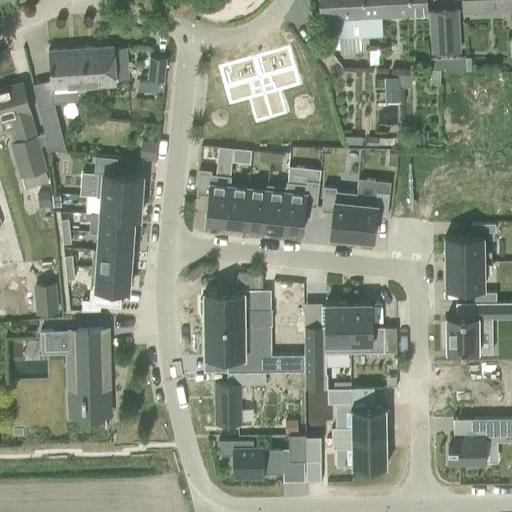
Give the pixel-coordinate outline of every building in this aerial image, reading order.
[(427,13),(427,12),(426,0),(317,0),(318,18),(324,18),(324,38),(338,38),(338,52),(358,52),(367,51),(365,16),(427,13)] [(511,0),(462,0),(463,9),(478,9),(479,18),(501,17),(500,7),(511,7),(511,29),(511,0)] [(427,12),(427,13),(430,53),(459,52),(457,10),(427,12)] [(127,79),(126,67),(125,47),(113,48),(113,45),(47,50),(49,70),(51,102),(52,102),(52,101),(92,98),(91,84),(115,82),(115,80),(127,79)] [(288,48),(253,58),(271,119),(286,114),(279,91),(299,86),(288,48)] [(165,59),(149,57),(146,81),(162,83),(165,59)] [(471,69),(470,57),(430,58),(430,68),(471,69)] [(253,58),(219,68),(229,105),(249,100),(255,123),(271,119),(253,58)] [(431,69),(430,78),(440,78),(440,69),(431,69)] [(380,99),(399,99),(399,86),(410,86),(409,70),(380,70),(380,99)] [(35,135),(28,110),(29,110),(21,83),(0,88),(0,118),(9,116),(16,140),(11,142),(20,176),(45,169),(39,145),(44,144),(45,144),(46,144),(44,132),(43,132),(43,133),(35,135)] [(378,107),(380,124),(399,121),(397,105),(378,107)] [(64,150),(53,107),(38,110),(44,132),(46,144),(45,144),(45,148),(64,150)] [(377,138),(377,136),(367,136),(367,144),(377,144),(377,138)] [(140,141),(139,157),(152,159),(154,142),(140,141)] [(234,148),(232,160),(248,162),(250,150),(234,148)] [(270,152),(258,151),(257,159),(269,160),(270,152)] [(282,153),(270,152),(269,160),(281,161),(282,153)] [(389,153),(388,165),(396,166),(397,154),(389,153)] [(101,173),(99,196),(139,198),(141,175),(117,173),(118,161),(92,160),(91,172),(101,173)] [(228,184),(229,184),(230,175),(210,173),(211,169),(198,168),(195,194),(207,195),(204,222),(224,224),(228,184)] [(319,180),(306,179),(306,183),(287,181),(282,230),(302,232),(304,205),(316,206),(319,180)] [(263,228),(282,230),(287,181),(285,181),(285,185),(267,183),(263,228)] [(247,186),(243,226),(263,228),(267,183),(266,183),(265,188),(247,186)] [(228,184),(224,224),(243,226),(247,186),(229,184),(228,184)] [(355,197),(356,197),(357,192),(335,190),(336,186),(323,185),(320,210),(332,212),(329,236),(351,238),(355,197)] [(375,199),(356,197),(355,197),(351,238),(372,240),(375,216),(386,217),(389,192),(376,190),(375,199)] [(48,191),(37,192),(38,206),(49,205),(48,191)] [(50,192),(50,200),(62,201),(63,193),(50,192)] [(139,198),(99,196),(98,214),(132,216),(132,217),(138,217),(139,198)] [(98,214),(97,232),(131,234),(132,217),(132,216),(98,214)] [(66,217),(58,218),(59,230),(67,229),(66,217)] [(490,221),(478,221),(478,229),(490,229),(490,221)] [(502,221),(490,221),(490,229),(502,229),(502,221)] [(67,229),(59,230),(60,242),(68,241),(67,229)] [(96,249),(130,252),(131,234),(97,232),(96,249)] [(482,236),(444,236),(445,261),(483,261),(482,236)] [(94,267),(128,270),(130,252),(96,249),(94,267)] [(69,254),(61,255),(62,267),(70,266),(69,254)] [(483,261),(445,261),(445,287),(483,286),(483,261)] [(70,266),(62,267),(63,279),(72,278),(70,266)] [(91,285),(90,301),(114,303),(115,289),(127,290),(128,270),(94,267),(93,285),(91,285)] [(53,283),(34,285),(37,312),(55,310),(53,283)] [(203,299),(199,299),(199,313),(203,313),(203,325),(249,324),(271,324),(271,308),(248,308),(248,292),(243,292),(203,292),(203,299)] [(491,293),(479,293),(479,301),(491,301),(491,293)] [(503,293),(491,293),(491,301),(503,301),(503,293)] [(445,330),(442,330),(442,345),(445,345),(445,349),(478,349),(477,328),(491,328),(491,316),(511,316),(511,300),(511,301),(477,301),(477,315),(445,316),(445,330)] [(348,302),(348,352),(384,351),(384,326),(370,326),(370,301),(369,301),(369,302),(348,302)] [(325,327),(303,327),(303,353),(304,370),(304,388),(326,387),(326,372),(325,372),(325,357),(325,352),(348,352),(348,302),(347,302),(326,302),(325,302),(325,304),(325,327)] [(249,324),(203,325),(204,356),(226,356),(226,371),(264,370),(304,370),(303,353),(259,354),(259,348),(249,348),(249,324)] [(103,328),(43,330),(44,349),(71,349),(72,390),(82,389),(83,393),(81,393),(81,405),(82,405),(83,413),(105,413),(103,328)] [(226,383),(214,383),(215,423),(240,423),(240,420),(252,420),(252,408),(240,408),(240,383),(264,382),(264,370),(226,371),(226,383)] [(302,375),(288,375),(288,388),(302,388),(302,375)] [(488,375),(446,376),(446,405),(468,405),(468,417),(488,417),(487,405),(488,405),(488,375)] [(351,387),(327,387),(327,402),(352,402),(352,400),(351,400),(350,389),(351,389),(351,387)] [(351,426),(331,426),(331,436),(385,436),(385,423),(388,423),(388,410),(384,410),(384,407),(385,407),(385,406),(350,406),(350,408),(351,408),(351,426)] [(453,447),(445,447),(445,465),(483,465),(482,437),(511,437),(511,441),(511,440),(511,417),(471,418),(471,435),(450,435),(450,441),(453,441),(453,447)] [(284,420),(284,433),(296,432),(296,419),(284,420)] [(304,434),(288,434),(288,460),(305,460),(305,436),(304,434)] [(320,436),(305,436),(305,460),(320,460),(320,436)] [(385,436),(331,436),(331,447),(351,447),(351,464),(350,464),(351,466),(354,466),(354,470),(367,469),(366,466),(386,465),(386,464),(385,464),(385,436)] [(251,438),(217,438),(221,453),(232,453),(232,474),(262,474),(262,471),(281,470),(281,446),(261,447),(261,446),(259,446),(259,448),(251,448),(251,438)]
